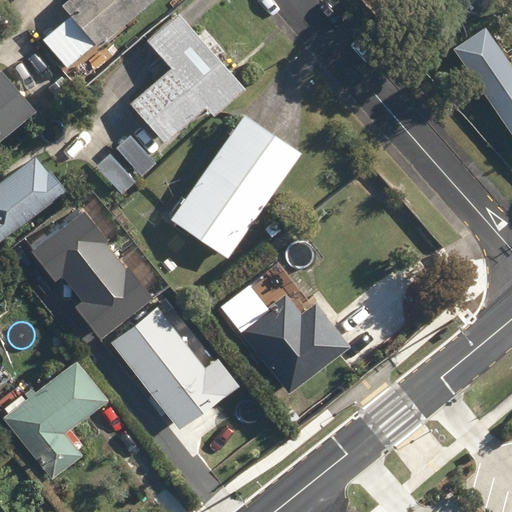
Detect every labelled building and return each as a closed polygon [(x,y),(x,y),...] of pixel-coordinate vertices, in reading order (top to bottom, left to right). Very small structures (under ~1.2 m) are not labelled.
[(66,0),(64,2),(74,14),(45,39),(69,66),(98,42),(99,44),(151,0),(66,0)] [(131,101),(166,141),(207,106),(215,115),(247,87),(181,11),(148,40),(171,66),(131,101)] [(477,81),(511,131),(511,63),(509,59),(477,81)] [(2,63),(3,65),(0,67),(0,135),(38,99),(3,62),(2,63)] [(173,218),(228,257),(303,150),(247,112),(173,218)] [(115,147),(141,176),(156,162),(130,134),(115,147)] [(97,165),(122,192),(136,180),(110,152),(97,165)] [(0,181),(0,239),(1,241),(29,219),(33,224),(53,208),(49,202),(66,189),(38,153),(0,181)] [(156,299),(84,211),(33,252),(56,281),(62,276),(82,301),(74,307),(102,342),(156,299)] [(263,359),(289,392),(350,344),(316,300),(302,311),(287,292),(240,328),(256,349),(252,353),(259,363),(263,359)] [(111,342),(180,427),(237,381),(217,356),(206,365),(157,305),(111,342)] [(4,417),(53,477),(83,453),(66,432),(109,397),(77,358),(36,391),(32,386),(25,392),(29,397),(4,417)]
